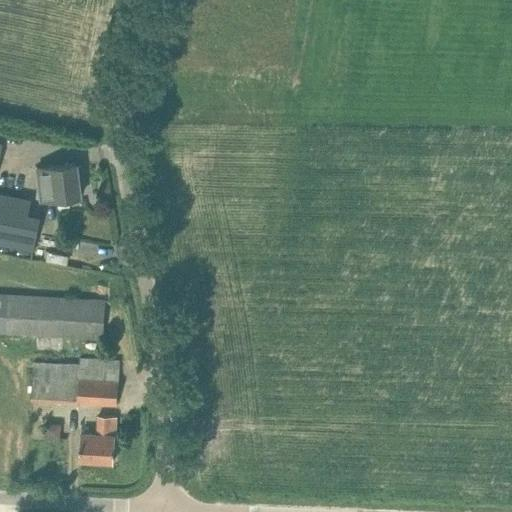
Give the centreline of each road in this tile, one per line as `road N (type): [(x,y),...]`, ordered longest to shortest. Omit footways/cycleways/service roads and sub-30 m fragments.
road 1 (residential): [(508,167),(242,145),(241,209),(506,259)]
road 2 (unclassified): [(162,508),(155,342),(116,143),(139,0)]
road 3 (residential): [(471,511),(506,259)]
road 4 (unclassified): [(162,508),(0,499)]
